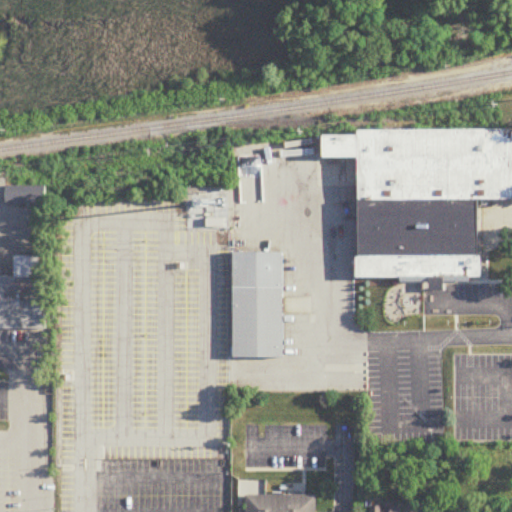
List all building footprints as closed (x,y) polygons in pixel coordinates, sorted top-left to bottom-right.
[(511,202),(511,131),(359,132),(359,137),(326,137),(326,160),(359,160),(360,282),(483,282),(483,256),(478,256),(478,203),(511,202)] [(6,205),(45,205),(45,187),(6,187),(6,205)] [(284,254),(235,254),(235,359),(284,359),(284,254)] [(47,258),(16,258),(15,279),(0,278),(0,331),(46,332),(47,258)] [(246,511),(315,511),(316,497),(247,497),(246,511)]
